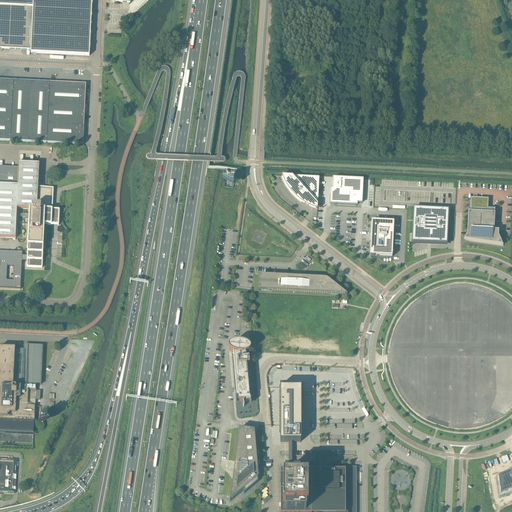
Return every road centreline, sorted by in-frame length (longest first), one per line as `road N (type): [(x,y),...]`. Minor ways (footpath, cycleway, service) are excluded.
road 1 (motorway): [(144,511),(221,0)]
road 2 (motorway): [(194,39),(124,511)]
road 3 (motorway): [(194,39),(132,332)]
road 4 (motorway): [(132,332),(87,475),(32,511)]
road 5 (tertiary): [(254,160),(268,205),(390,300)]
road 6 (motorway): [(132,332),(99,511)]
road 7 (residential): [(265,419),(266,361),(371,362)]
road 8 (tertiary): [(254,160),(265,0)]
road 9 (tertiary): [(511,280),(457,265),(420,275),(390,300)]
